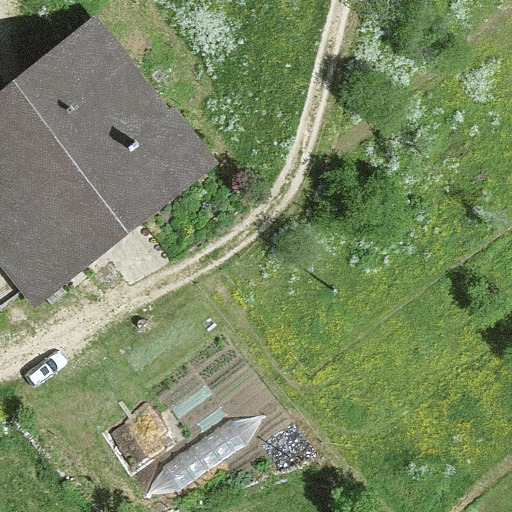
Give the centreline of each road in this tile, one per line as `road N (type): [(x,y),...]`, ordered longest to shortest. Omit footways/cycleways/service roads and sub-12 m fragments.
road 1 (track): [(349,0),(296,170),(270,218),(207,265),(0,365)]
road 2 (track): [(511,5),(283,195)]
